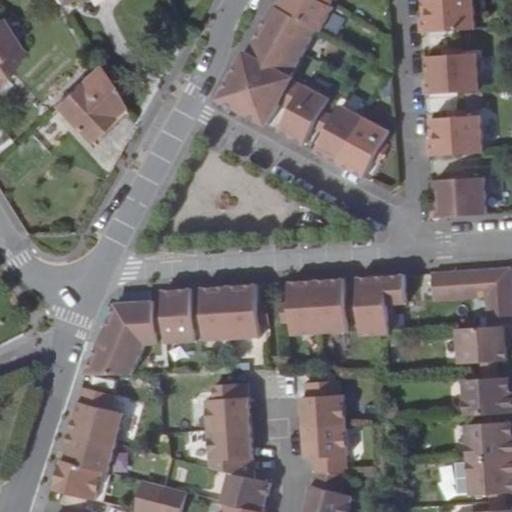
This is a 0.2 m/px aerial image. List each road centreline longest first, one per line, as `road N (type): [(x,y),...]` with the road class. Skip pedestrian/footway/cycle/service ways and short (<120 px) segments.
road 1 (residential): [(427,245),(188,107)]
road 2 (residential): [(403,0),(427,245)]
road 3 (secondary): [(98,267),(188,107)]
road 4 (unclassified): [(98,267),(270,258)]
road 5 (secondary): [(17,498),(69,340)]
road 6 (unclassified): [(270,258),(427,245)]
road 7 (residential): [(270,258),(281,389)]
road 8 (residential): [(281,389),(281,511)]
